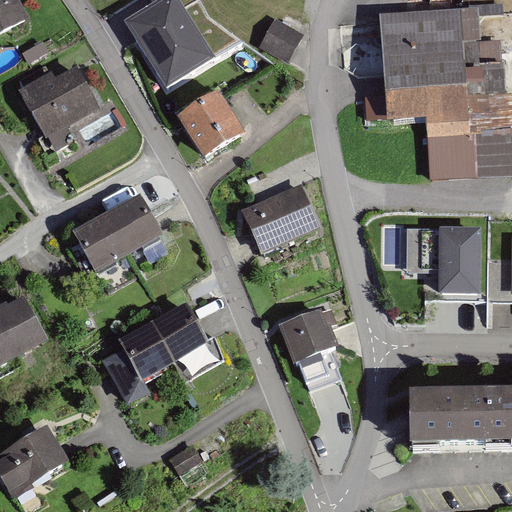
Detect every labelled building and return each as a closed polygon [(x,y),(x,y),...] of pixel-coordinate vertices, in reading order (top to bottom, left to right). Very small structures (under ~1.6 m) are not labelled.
[(13,0),(0,0),(0,35),(26,22),(13,0)] [(150,0),(156,10),(127,28),(169,91),(244,44),(210,18),(199,0),(150,0)] [(375,81),(351,81),(352,128),(436,126),(437,181),(511,179),(511,44),(492,45),(491,19),(396,21),(397,54),(374,55),(375,81)] [(304,39),(278,24),(263,51),(289,65),(304,39)] [(28,96),(24,99),(46,138),(50,136),(60,152),(78,142),(69,126),(97,110),(78,76),(57,88),(46,69),(21,84),(28,96)] [(244,134),(220,98),(182,122),(206,159),(244,134)] [(301,192),(246,216),(263,255),(318,230),(301,192)] [(154,199),(81,242),(103,279),(176,236),(154,199)] [(479,296),(479,234),(409,233),(409,261),(443,261),(443,296),(479,296)] [(57,352),(31,303),(0,318),(0,367),(6,378),(57,352)] [(217,347),(196,310),(129,348),(133,355),(113,366),(138,411),(167,395),(158,380),(187,364),(201,386),(241,363),(232,338),(217,347)] [(333,313),(290,328),(303,366),(347,351),(333,313)] [(511,454),(511,407),(417,411),(419,459),(511,454)] [(326,412),(325,443),(342,443),(343,412),(326,412)] [(59,437),(0,469),(18,502),(77,470),(59,437)] [(193,494),(217,482),(201,452),(177,464),(193,494)]
